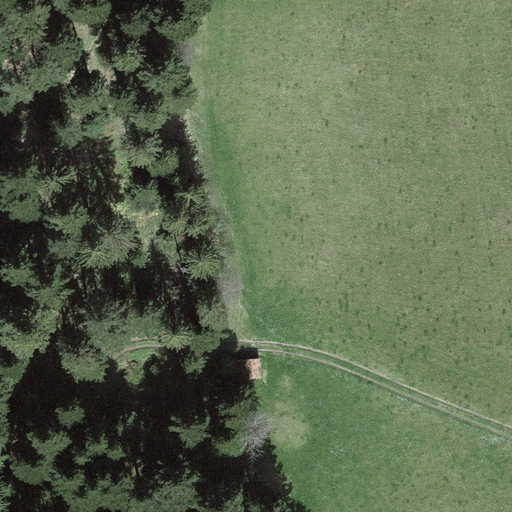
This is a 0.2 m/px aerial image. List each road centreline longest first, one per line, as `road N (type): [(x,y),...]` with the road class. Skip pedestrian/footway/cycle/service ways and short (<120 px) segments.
road 1 (track): [(16,511),(112,356),(132,344),(265,344),(305,352),(511,432)]
road 2 (track): [(0,168),(113,0)]
road 3 (track): [(27,497),(0,379)]
